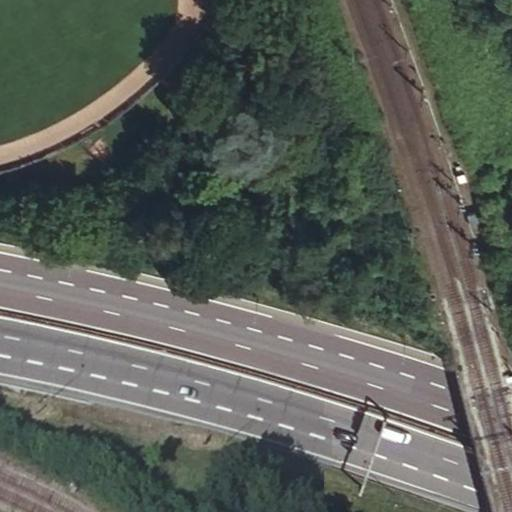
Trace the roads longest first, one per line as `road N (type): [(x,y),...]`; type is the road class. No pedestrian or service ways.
road 1 (trunk): [(443,408),(208,334),(0,286)]
road 2 (trunk): [(0,336),(289,405),(413,445)]
